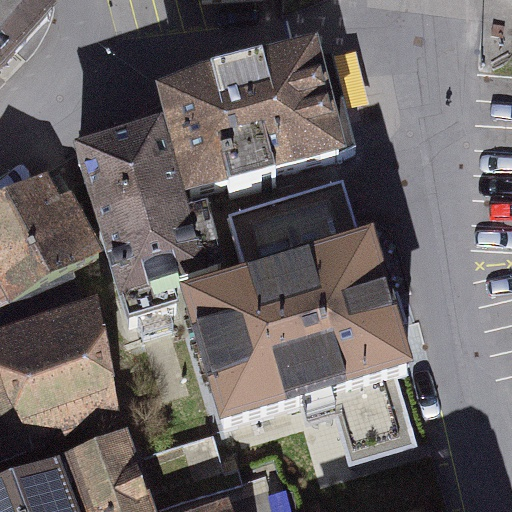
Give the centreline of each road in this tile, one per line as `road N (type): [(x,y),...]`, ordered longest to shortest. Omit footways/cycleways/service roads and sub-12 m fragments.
road 1 (residential): [(419,23),(495,511)]
road 2 (residential): [(108,81),(419,23)]
road 3 (residential): [(0,177),(108,81)]
